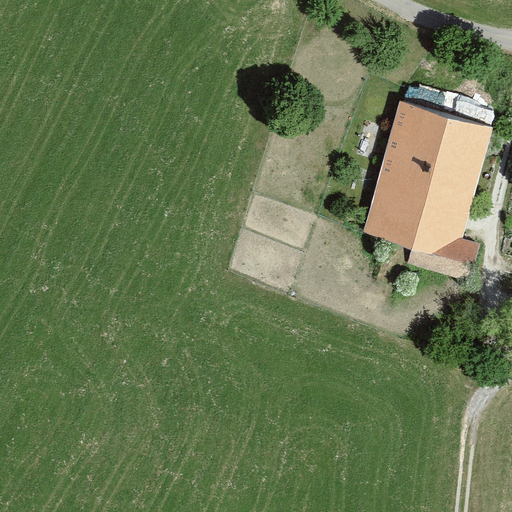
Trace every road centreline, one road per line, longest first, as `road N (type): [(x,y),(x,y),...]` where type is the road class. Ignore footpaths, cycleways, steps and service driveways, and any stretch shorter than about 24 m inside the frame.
road 1 (track): [(511,350),(495,346),(489,314),(493,215),(511,144)]
road 2 (track): [(465,511),(477,409),(511,376)]
road 3 (unclassified): [(511,40),(385,0)]
